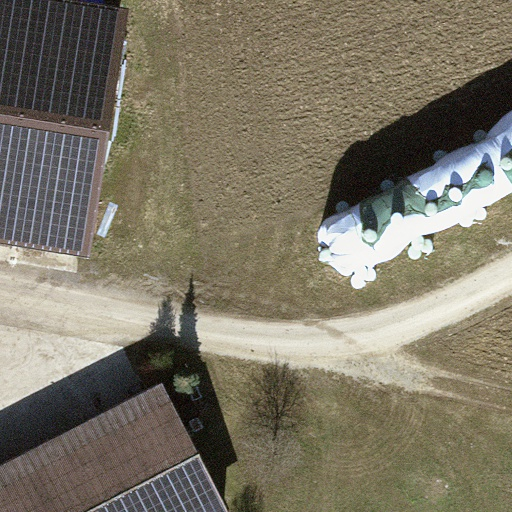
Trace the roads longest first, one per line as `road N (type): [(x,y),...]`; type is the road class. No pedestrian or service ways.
road 1 (track): [(0,296),(309,349)]
road 2 (track): [(309,349),(458,297),(511,268)]
